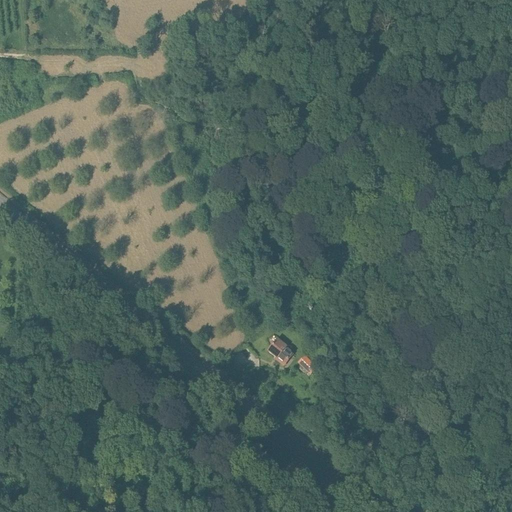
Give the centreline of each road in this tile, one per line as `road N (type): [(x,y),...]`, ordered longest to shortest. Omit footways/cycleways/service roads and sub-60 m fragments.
road 1 (secondary): [(375,511),(0,204)]
road 2 (track): [(167,107),(192,122),(231,129),(418,78),(478,72),(504,81)]
road 3 (track): [(0,54),(129,68),(138,93),(167,107)]
